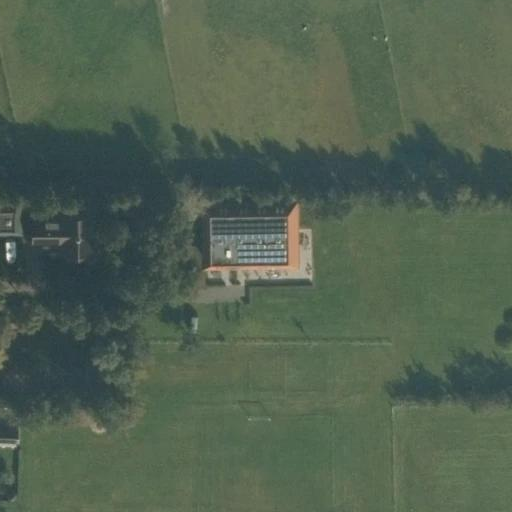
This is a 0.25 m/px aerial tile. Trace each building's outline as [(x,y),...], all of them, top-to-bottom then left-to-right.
[(147,211),(147,195),(118,195),(119,211),(147,211)] [(0,232),(20,232),(20,197),(15,197),(0,197),(0,232)] [(294,203),(207,204),(207,262),(294,261),(294,203)] [(59,215),(31,215),(31,244),(60,244),(60,251),(92,251),(91,213),(59,213),(59,215)] [(0,308),(0,325),(18,325),(18,309),(0,308)] [(0,440),(16,441),(17,417),(0,416),(0,440)]
